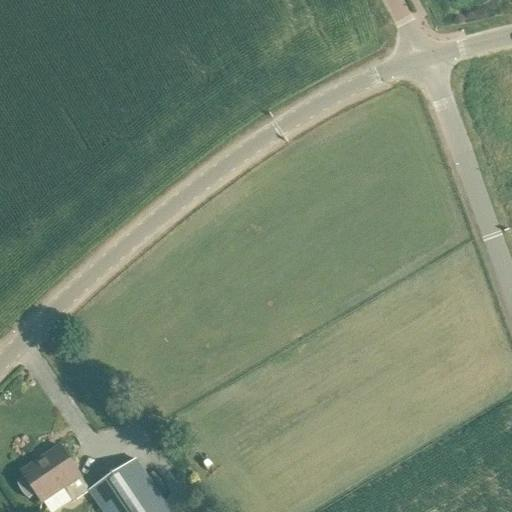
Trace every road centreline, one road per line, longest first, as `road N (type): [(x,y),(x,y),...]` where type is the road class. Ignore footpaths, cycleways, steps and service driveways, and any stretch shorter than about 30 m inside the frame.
road 1 (unclassified): [(0,370),(163,218),(280,132),(425,64)]
road 2 (unclassified): [(511,290),(425,64)]
